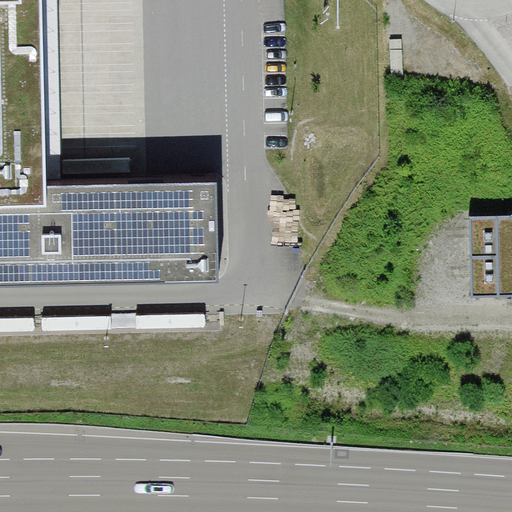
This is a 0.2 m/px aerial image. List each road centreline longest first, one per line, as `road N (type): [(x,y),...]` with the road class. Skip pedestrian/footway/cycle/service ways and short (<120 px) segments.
road 1 (motorway): [(511,503),(35,486)]
road 2 (unknown): [(250,289),(387,320),(511,322)]
